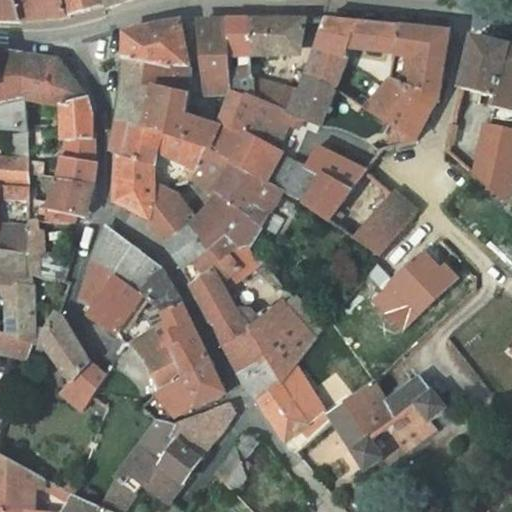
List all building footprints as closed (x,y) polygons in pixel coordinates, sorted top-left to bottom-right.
[(0,0),(0,22),(23,24),(17,0),(0,0)] [(17,0),(23,24),(68,18),(63,0),(17,0)] [(105,0),(63,0),(68,18),(105,6),(106,10),(107,9),(105,0)] [(105,0),(107,9),(132,0),(105,0)] [(303,43),(308,20),(250,21),(250,57),(253,57),(289,56),(289,46),(301,46),(302,46),(303,45),(303,43)] [(319,47),(307,79),(329,88),(337,91),(354,50),(398,56),(403,27),(329,20),(319,47)] [(203,22),(206,57),(210,97),(234,94),(234,93),(233,72),(232,58),(230,21),(203,22)] [(250,21),(230,21),(232,58),(241,57),(243,70),(233,72),(234,93),(256,101),(255,79),(253,57),(250,57),(250,21)] [(174,70),(174,69),(192,69),(182,23),(158,28),(147,30),(128,34),(127,62),(174,70)] [(398,56),(393,79),(366,110),(382,120),(417,142),(441,98),(452,32),(425,30),(403,27),(398,56)] [(511,46),(475,38),(462,90),(491,97),(500,99),(498,109),(511,112),(511,46)] [(0,128),(8,129),(16,130),(15,159),(8,159),(0,158),(0,186),(31,189),(31,175),(30,157),(29,103),(28,102),(26,55),(0,51),(0,128)] [(66,105),(89,98),(61,61),(26,55),(28,102),(29,103),(64,109),(66,105)] [(120,121),(149,130),(156,89),(169,92),(174,70),(127,62),(126,81),(120,121)] [(192,69),(174,69),(174,70),(169,92),(156,89),(149,130),(181,140),(198,145),(210,148),(212,149),(220,128),(187,117),(190,96),(191,81),(192,69)] [(282,87),(255,79),(256,101),(274,107),(282,87)] [(291,113),(290,115),(303,120),(322,127),(337,91),(329,88),(307,79),(301,92),(299,91),(291,113)] [(381,81),(374,89),(380,93),(386,86),(381,81)] [(299,91),(282,87),(274,107),(291,113),(299,91)] [(300,129),(303,120),(290,115),(291,113),(274,107),(256,101),(234,93),(234,94),(220,128),(212,149),(231,162),(236,164),(269,182),(283,157),(285,154),(279,150),(290,125),(300,129)] [(500,99),(491,97),(488,107),(498,109),(500,99)] [(89,98),(66,105),(64,109),(64,120),(65,139),(65,142),(68,142),(61,180),(97,185),(99,165),(97,165),(96,140),(95,138),(95,115),(90,101),(89,98)] [(181,140),(149,130),(120,121),(114,143),(113,153),(119,155),(157,166),(159,155),(197,171),(202,165),(210,148),(198,145),(181,140)] [(511,195),(511,190),(511,131),(486,125),(474,176),(505,202),(511,195)] [(16,130),(8,129),(8,159),(15,159),(16,130)] [(212,149),(210,148),(202,165),(197,171),(192,180),(218,195),(236,164),(231,162),(212,149)] [(359,183),(367,173),(318,148),(307,170),(324,178),(307,208),(330,223),(338,212),(359,183)] [(151,220),(157,204),(157,168),(157,166),(119,155),(117,203),(151,220)] [(44,159),(30,157),(31,175),(43,177),(44,159)] [(307,170),(283,157),(269,182),(268,184),(284,193),(298,201),(307,208),(324,178),(307,170)] [(273,213),(284,193),(268,184),(269,182),(236,164),(218,195),(219,196),(263,229),(273,213)] [(374,178),(367,173),(359,183),(365,188),(374,178)] [(97,185),(61,180),(52,209),(51,212),(78,217),(88,219),(94,195),(97,185)] [(0,252),(31,256),(30,221),(32,221),(32,210),(31,189),(0,186),(0,252)] [(181,197),(168,191),(162,188),(157,188),(157,204),(151,220),(168,244),(193,227),(177,204),(181,197)] [(386,202),(392,194),(387,189),(380,198),(386,202)] [(369,223),(355,240),(383,259),(388,252),(404,233),(418,215),(392,194),(386,202),(369,223)] [(219,196),(199,221),(193,228),(210,253),(229,236),(242,250),(250,248),(251,249),(263,229),(219,196)] [(193,227),(193,228),(199,221),(191,211),(181,197),(177,204),(193,227)] [(52,209),(32,210),(32,221),(40,222),(48,222),(51,212),(52,209)] [(330,223),(355,240),(369,223),(349,211),(345,217),(338,212),(330,223)] [(78,217),(51,212),(48,222),(76,224),(78,217)] [(32,221),(30,221),(31,256),(32,276),(35,277),(48,282),(51,282),(68,284),(74,258),(46,253),(46,232),(40,231),(40,222),(32,221)] [(92,316),(118,271),(128,254),(134,244),(118,232),(109,226),(105,234),(95,259),(86,288),(83,303),(88,306),(86,311),(92,316)] [(413,240),(404,233),(388,252),(400,262),(406,254),(430,277),(454,253),(428,226),(413,240)] [(210,253),(193,228),(193,227),(168,244),(185,271),(192,286),(213,270),(238,251),(242,250),(229,236),(210,253)] [(118,271),(147,293),(164,267),(146,255),(142,251),(141,249),(134,244),(128,254),(118,271)] [(242,250),(238,251),(213,270),(226,290),(245,275),(246,276),(263,263),(251,249),(250,248),(242,250)] [(0,290),(9,292),(10,337),(34,344),(37,344),(37,331),(35,277),(32,276),(31,256),(0,252),(0,290)] [(400,262),(388,252),(383,259),(379,263),(390,273),(400,262)] [(164,267),(147,293),(144,296),(150,302),(157,309),(158,309),(163,314),(184,304),(178,293),(164,267)] [(224,344),(225,348),(253,333),(261,323),(251,311),(242,310),(238,312),(226,290),(213,270),(192,286),(214,325),(216,326),(217,326),(224,344)] [(123,329),(144,296),(147,293),(118,271),(92,316),(91,318),(109,330),(118,336),(123,329)] [(144,296),(123,329),(128,333),(150,302),(144,296)] [(296,296),(286,304),(318,340),(322,334),(326,330),(296,296)] [(179,365),(186,379),(213,366),(198,335),(184,304),(163,314),(168,324),(177,345),(172,347),(179,365)] [(286,304),(285,304),(261,323),(253,333),(260,344),(265,352),(271,364),(284,386),(287,382),(293,373),(302,361),(313,346),(318,340),(286,304)] [(163,314),(157,309),(148,315),(159,330),(168,324),(163,314)] [(57,361),(73,383),(92,363),(67,319),(65,317),(64,317),(62,316),(60,317),(59,317),(57,319),(56,320),(51,330),(45,345),(57,361)] [(425,322),(414,332),(421,339),(432,329),(425,322)] [(136,349),(149,364),(162,393),(182,381),(186,379),(179,365),(172,347),(177,345),(168,324),(159,330),(133,346),(136,349)] [(51,330),(37,331),(37,344),(45,345),(51,330)] [(260,344),(253,333),(225,348),(245,381),(260,401),(284,386),(271,364),(265,352),(260,344)] [(0,353),(28,361),(34,344),(10,337),(0,334),(0,353)] [(318,340),(313,346),(324,360),(335,352),(322,334),(318,340)] [(107,378),(92,363),(73,383),(63,395),(83,412),(107,378)] [(186,379),(182,381),(198,408),(226,394),(213,366),(186,379)] [(305,375),(331,415),(332,415),(336,411),(310,371),(305,375)] [(411,378),(386,398),(391,404),(416,384),(411,378)] [(335,420),(368,472),(385,459),(391,469),(440,432),(432,422),(447,410),(423,379),(416,384),(391,404),(386,398),(375,382),(336,411),(332,415),(335,420)] [(178,417),(198,408),(182,381),(162,393),(157,395),(176,417),(178,417)] [(178,426),(172,438),(202,461),(218,438),(225,432),(237,414),(232,404),(203,416),(197,418),(184,424),(178,426)] [(159,421),(140,447),(186,484),(202,461),(172,438),(178,426),(159,421)] [(236,445),(243,464),(265,438),(262,435),(247,431),(236,445)] [(92,442),(89,448),(97,452),(100,445),(92,442)] [(243,464),(236,445),(216,472),(238,495),(248,477),(243,464)] [(186,484),(140,447),(118,477),(103,508),(109,511),(124,511),(145,484),(171,503),(186,484)] [(0,511),(28,511),(29,490),(37,490),(46,490),(46,479),(16,463),(0,453),(0,511)] [(74,495),(46,479),(46,490),(70,501),(74,495)] [(97,492),(90,488),(86,497),(93,500),(97,492)] [(35,511),(37,490),(29,490),(28,511),(35,511)] [(109,511),(103,508),(76,496),(67,511),(109,511)]
